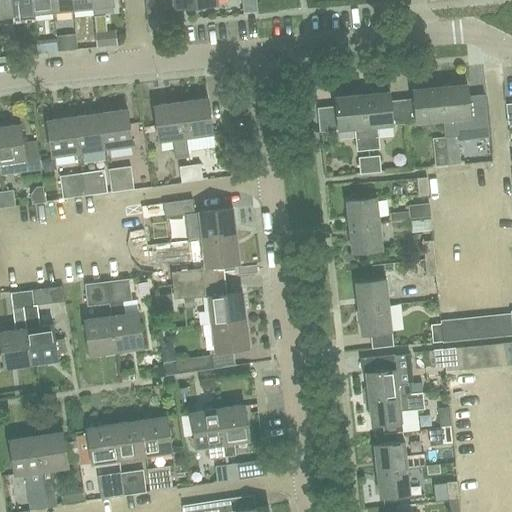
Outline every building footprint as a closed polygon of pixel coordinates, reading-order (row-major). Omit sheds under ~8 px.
[(0,0),(0,15),(13,14),(12,0),(0,0)] [(12,0),(13,14),(33,12),(32,0),(12,0)] [(32,0),(33,12),(53,10),(52,0),(32,0)] [(72,0),(52,0),(53,10),(73,8),(72,0)] [(72,0),(73,8),(93,6),(92,0),(72,0)] [(218,4),(217,0),(145,0),(148,20),(165,18),(164,10),(174,9),(174,8),(218,4)] [(256,12),(254,0),(243,0),(245,14),(256,12)] [(443,120),(444,138),(457,137),(461,136),(460,131),(471,130),(470,117),(467,84),(439,87),(443,120)] [(416,122),(443,120),(439,87),(413,89),(416,122)] [(368,150),(380,149),(378,126),(392,124),(389,92),(362,94),(368,150)] [(368,150),(362,94),(335,97),(338,129),(355,128),(357,151),(368,150)] [(186,136),(213,132),(208,98),(181,101),(186,136)] [(189,157),(186,136),(181,101),(154,105),(159,140),(172,138),(175,159),(189,157)] [(105,147),(132,143),(128,109),(100,113),(105,147)] [(79,151),(105,147),(100,113),(75,116),(79,151)] [(52,154),(79,151),(75,116),(48,120),(52,154)] [(0,161),(25,158),(21,123),(0,126),(0,161)] [(435,166),(447,165),(444,138),(432,139),(435,166)] [(370,172),(380,171),(379,156),(369,157),(370,172)] [(360,173),(370,172),(369,157),(359,158),(360,173)] [(200,163),(189,164),(192,182),(202,181),(200,163)] [(192,182),(189,164),(179,165),(181,184),(192,182)] [(111,190),(133,188),(130,165),(108,168),(111,190)] [(85,194),(107,191),(104,169),(82,172),(85,194)] [(63,197),(85,194),(82,172),(60,175),(63,197)] [(419,196),(429,195),(427,177),(417,178),(419,196)] [(31,204),(44,201),(42,187),(36,188),(30,195),(31,204)] [(5,206),(15,204),(13,188),(3,189),(5,206)] [(348,226),(379,222),(376,196),(345,200),(348,226)] [(165,217),(195,213),(193,199),(163,203),(165,217)] [(202,238),(236,234),(233,208),(199,212),(202,238)] [(421,234),(441,232),(440,217),(420,219),(421,234)] [(351,252),(382,248),(379,222),(348,226),(351,252)] [(205,265),(239,261),(236,234),(202,238),(205,265)] [(425,259),(435,258),(433,241),(423,242),(425,259)] [(427,277),(437,276),(435,258),(425,259),(427,277)] [(173,284),(202,280),(201,268),(171,272),(173,284)] [(126,313),(124,301),(131,300),(129,278),(107,281),(110,303),(111,315),(112,315),(116,350),(144,346),(139,311),(126,313)] [(357,307),(388,304),(386,278),(384,278),(371,280),(366,280),(365,280),(355,281),(357,307)] [(174,297),(204,293),(202,280),(173,284),(174,297)] [(88,306),(110,303),(107,281),(85,283),(88,306)] [(13,308),(23,307),(21,291),(11,292),(13,308)] [(212,323),(246,318),(243,292),(209,296),(210,310),(205,311),(206,323),(212,323)] [(360,333),(391,330),(388,304),(357,307),(360,333)] [(37,305),(34,305),(23,307),(26,327),(31,362),(58,358),(55,341),(53,323),(39,325),(37,305)] [(501,336),(511,334),(511,326),(511,314),(499,315),(501,336)] [(90,353),(116,350),(112,315),(111,315),(85,319),(90,353)] [(489,337),(501,336),(499,315),(487,316),(489,337)] [(478,338),(489,337),(487,316),(476,317),(478,338)] [(466,339),(478,338),(476,317),(464,318),(466,339)] [(215,350),(249,346),(246,318),(212,323),(215,350)] [(455,340),(466,339),(464,318),(453,319),(455,340)] [(443,341),(455,340),(453,319),(441,320),(441,324),(443,341)] [(433,342),(443,341),(441,324),(431,325),(433,342)] [(0,331),(5,366),(31,362),(26,327),(0,330),(0,331)] [(505,365),(511,364),(511,342),(503,343),(505,365)] [(493,366),(505,365),(503,343),(491,344),(493,366)] [(481,367),(493,366),(491,344),(479,345),(481,367)] [(469,368),(481,367),(479,345),(467,346),(469,368)] [(161,347),(163,363),(175,361),(173,346),(161,347)] [(457,369),(469,368),(467,346),(456,347),(457,369)] [(445,370),(457,369),(456,347),(443,348),(443,349),(445,368),(445,370)] [(435,369),(445,368),(443,349),(434,350),(435,369)] [(397,384),(393,354),(377,356),(379,370),(365,372),(368,398),(410,393),(409,383),(397,384)] [(165,375),(178,374),(213,368),(212,355),(175,361),(163,363),(165,375)] [(430,384),(431,394),(455,392),(454,382),(430,384)] [(402,431),(400,410),(422,407),(420,392),(410,393),(368,398),(371,424),(383,423),(384,433),(402,431)] [(225,457),(236,455),(234,441),(249,439),(244,404),(218,408),(225,457)] [(225,457),(218,408),(191,412),(196,447),(208,445),(210,459),(225,457)] [(427,409),(410,410),(411,433),(428,432),(427,409)] [(441,427),(451,426),(449,409),(440,410),(441,427)] [(145,454),(172,450),(167,416),(140,420),(145,454)] [(118,458),(145,454),(140,420),(113,424),(118,458)] [(92,462),(118,458),(113,424),(87,428),(92,462)] [(443,445),(453,444),(451,426),(441,427),(443,445)] [(46,506),(57,505),(54,489),(51,468),(68,466),(63,431),(36,435),(46,506)] [(46,506),(36,435),(9,439),(14,474),(26,472),(29,490),(34,493),(36,508),(46,506)] [(67,442),(69,455),(79,454),(77,441),(67,442)] [(405,455),(404,441),(373,444),(376,470),(406,466),(407,467),(424,465),(423,453),(405,455)] [(228,480),(239,479),(236,463),(226,464),(228,480)] [(218,482),(228,480),(226,464),(215,466),(218,482)] [(150,490),(172,487),(169,465),(147,468),(150,490)] [(379,496),(409,493),(407,467),(406,466),(376,470),(379,496)] [(123,494),(145,491),(142,469),(120,472),(123,494)] [(102,498),(123,494),(120,472),(99,475),(102,498)] [(448,498),(458,497),(457,481),(447,482),(448,498)] [(84,499),(82,487),(61,490),(63,503),(84,499)] [(449,511),(459,511),(458,497),(448,498),(449,511)] [(268,511),(268,506),(255,508),(248,509),(234,511),(231,498),(183,506),(183,511),(268,511)]
